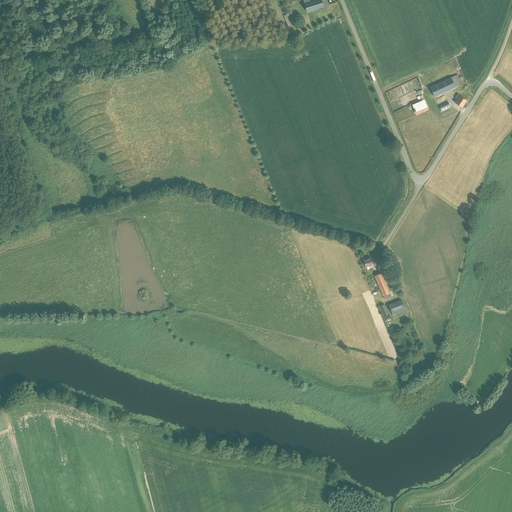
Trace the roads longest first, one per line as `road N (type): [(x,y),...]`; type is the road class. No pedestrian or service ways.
road 1 (unclassified): [(419,179),(341,0)]
road 2 (unclassified): [(419,179),(488,82)]
